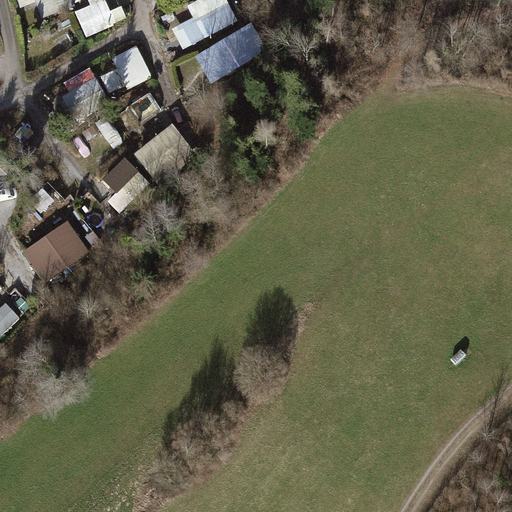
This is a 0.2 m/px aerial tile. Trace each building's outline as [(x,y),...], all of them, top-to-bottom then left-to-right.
[(32,0),(41,23),(67,14),(71,13),(66,0),(32,0)] [(74,16),(87,42),(128,22),(122,9),(111,15),(103,0),(96,0),(87,5),(89,8),(74,16)] [(171,32),(184,56),(238,28),(223,0),(205,0),(186,10),(192,21),(171,32)] [(62,23),(39,36),(53,61),(76,49),(62,23)] [(240,37),(196,62),(206,81),(251,57),(240,37)] [(127,91),(129,95),(152,83),(136,51),(113,62),(118,73),(101,82),(109,99),(127,91)] [(58,102),(74,128),(109,107),(89,72),(69,84),(74,93),(58,102)] [(134,108),(129,110),(139,127),(160,114),(150,98),(142,103),(141,100),(133,105),(134,108)] [(138,160),(158,184),(189,158),(169,134),(138,160)] [(104,208),(117,222),(151,190),(129,167),(104,190),(113,200),(104,208)] [(67,225),(21,257),(45,291),(91,258),(67,225)] [(0,338),(18,321),(3,306),(0,309),(0,338)]
